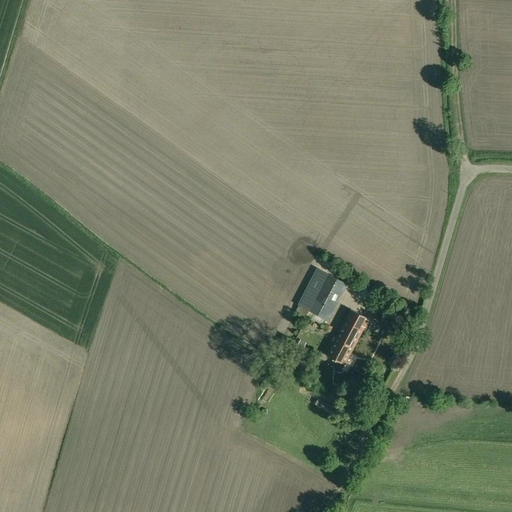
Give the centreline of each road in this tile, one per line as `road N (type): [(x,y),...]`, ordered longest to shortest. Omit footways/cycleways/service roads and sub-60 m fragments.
road 1 (residential): [(511,172),(467,168),(425,325),(324,511)]
road 2 (track): [(467,168),(455,0)]
